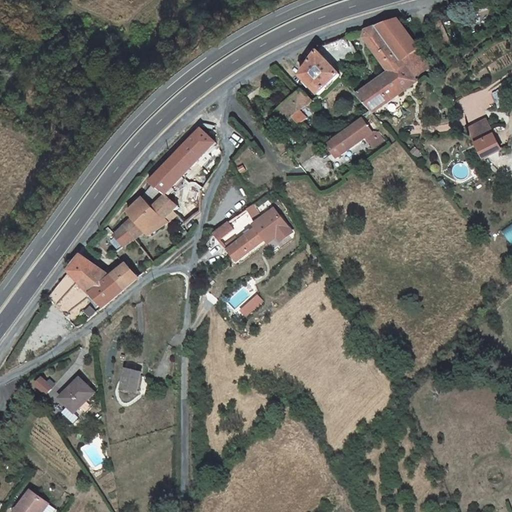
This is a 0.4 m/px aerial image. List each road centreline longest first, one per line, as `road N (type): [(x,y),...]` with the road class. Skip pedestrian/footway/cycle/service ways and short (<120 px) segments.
road 1 (secondary): [(331,0),(284,15),(214,55),(142,109),(0,298)]
road 2 (secondary): [(0,328),(117,167),(206,82)]
road 3 (residential): [(186,511),(186,336),(195,272)]
road 4 (residential): [(0,383),(49,357),(154,276),(195,272)]
road 5 (residential): [(195,272),(210,191),(231,147),(206,82)]
road 6 (secondary): [(206,82),(300,27),(382,0)]
